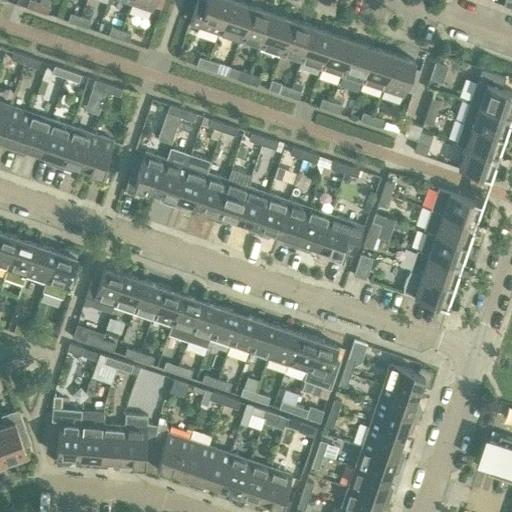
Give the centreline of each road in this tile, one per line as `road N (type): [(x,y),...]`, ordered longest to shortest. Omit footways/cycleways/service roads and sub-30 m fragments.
road 1 (residential): [(478,352),(0,186)]
road 2 (residential): [(478,352),(424,511)]
road 3 (residential): [(511,43),(381,0)]
road 4 (residential): [(511,195),(393,156)]
